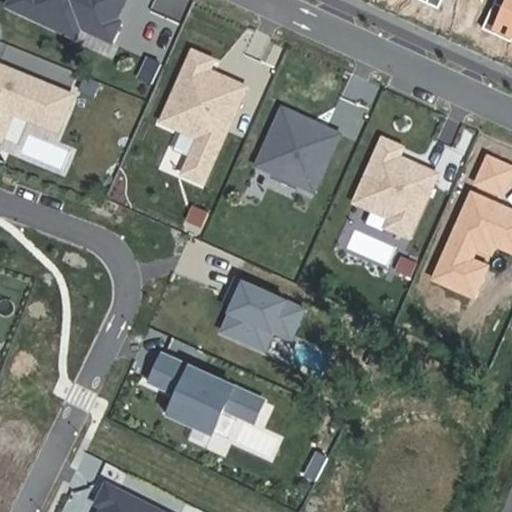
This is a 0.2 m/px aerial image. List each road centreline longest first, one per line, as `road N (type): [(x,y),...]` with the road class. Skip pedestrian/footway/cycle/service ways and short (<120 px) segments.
road 1 (residential): [(0,203),(103,242),(126,270),(123,308),(23,511)]
road 2 (residential): [(257,0),(511,117)]
road 3 (track): [(261,511),(92,427)]
